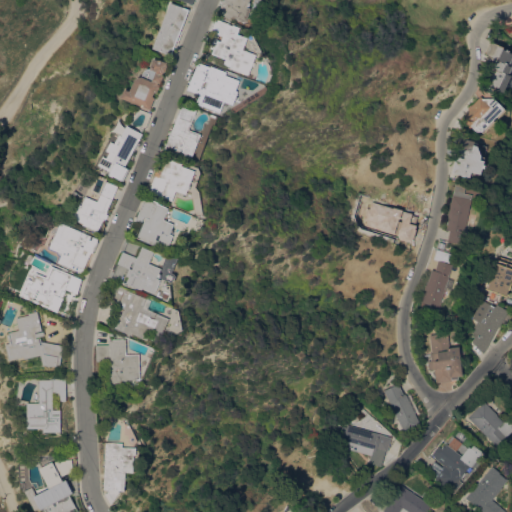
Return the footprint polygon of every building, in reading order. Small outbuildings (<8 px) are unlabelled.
[(247,0),(245,7),(249,8),(243,22),(230,17),(230,19),(216,13),(220,0),(247,0)] [(169,2),(188,9),(170,55),(151,48),(169,2)] [(221,65),(204,59),(206,53),(210,54),(212,49),(208,48),(212,38),(219,41),(221,36),(209,32),(214,18),(228,23),(227,24),(230,25),(230,24),(238,27),(235,33),(245,37),(241,49),(254,54),(246,74),(228,67),(221,64),(221,65)] [(490,41),(503,47),(502,49),(511,53),(511,58),(510,63),(511,63),(511,66),(508,74),(511,75),(503,92),(495,89),(494,92),(482,87),(491,67),(484,64),(488,56),(485,54),(485,52),(490,41)] [(153,58),(166,63),(165,65),(166,65),(163,72),(162,72),(161,75),(162,76),(156,92),(153,91),(151,97),(153,98),(149,109),(119,98),(122,89),(129,91),(133,81),(135,78),(138,77),(140,77),(142,72),(144,69),(146,68),(149,68),(153,58)] [(234,90),(236,91),(230,104),(222,101),(218,113),(194,104),(198,94),(186,89),(196,62),(209,66),(209,65),(225,71),(224,74),(238,80),(234,90)] [(470,125),(468,127),(459,117),(473,104),(472,103),(480,95),(482,98),(493,98),(505,110),(498,117),(496,116),(492,120),(494,121),(483,133),(481,131),(476,131),(470,125)] [(189,159),(163,149),(180,104),(195,110),(188,129),(199,133),(189,159)] [(97,165),(102,156),(106,158),(109,152),(105,150),(110,141),(113,143),(118,134),(120,135),(125,125),(141,133),(124,166),(127,168),(121,180),(108,173),(109,171),(97,165)] [(479,159),(484,160),(480,174),(470,171),(469,177),(451,171),(461,137),(473,141),(473,144),(477,145),(480,156),(479,159)] [(147,192),(156,168),(161,170),(165,157),(181,163),(180,166),(193,170),(185,194),(174,190),(170,200),(147,192)] [(105,213),(108,214),(106,219),(103,218),(97,231),(82,224),(83,223),(71,218),(77,205),(80,207),(84,196),(97,201),(106,181),(117,185),(105,213)] [(463,195),(471,196),(461,244),(447,241),(449,230),(446,229),(448,217),(447,216),(452,195),(453,195),(455,183),(465,186),(463,195)] [(144,197),(168,208),(163,219),(173,224),(169,233),(172,235),(165,250),(136,237),(144,217),(142,217),(140,223),(134,220),(144,197)] [(48,248),(60,221),(99,239),(92,253),(90,252),(81,272),(57,261),(59,255),(58,255),(57,252),(48,248)] [(148,262),(160,268),(156,277),(160,279),(153,293),(142,287),(140,290),(122,282),(128,268),(117,263),(122,251),(136,257),(141,246),(153,251),(148,262)] [(425,303),(423,310),(418,309),(426,281),(427,281),(431,269),(435,270),(438,260),(434,259),(436,249),(451,253),(448,262),(452,264),(448,278),(453,279),(450,290),(444,288),(438,307),(425,303)] [(511,282),(508,290),(507,289),(506,295),(486,289),(495,262),(496,263),(497,259),(499,260),(500,257),(511,260),(511,275),(510,282),(511,282)] [(70,317),(22,296),(29,281),(32,282),(36,272),(46,276),(51,265),(71,274),(64,291),(62,290),(59,296),(76,304),(70,317)] [(160,336),(149,331),(144,342),(111,327),(118,312),(116,311),(119,305),(105,299),(112,283),(150,300),(146,308),(168,318),(160,336)] [(498,327),(492,340),(490,339),(483,353),(471,341),(474,336),(470,334),(477,321),(472,318),(481,299),(494,305),(495,303),(508,310),(499,327),(498,327)] [(40,355),(24,358),(24,356),(8,360),(5,343),(10,342),(8,332),(19,329),(16,317),(28,314),(28,313),(37,311),(42,331),(44,331),(44,334),(38,336),(39,340),(63,345),(60,364),(42,365),(40,355)] [(432,351),(429,334),(447,332),(449,346),(458,345),(462,375),(457,376),(458,378),(451,379),(451,380),(435,382),(434,369),(428,369),(427,360),(431,360),(429,352),(432,351)] [(139,379),(126,380),(126,381),(113,382),(114,383),(109,383),(108,360),(96,361),(95,345),(109,344),(108,339),(125,339),(125,354),(138,354),(139,379)] [(43,432),(43,428),(26,428),(26,403),(39,403),(39,379),(52,379),(52,378),(66,378),(66,401),(59,401),(59,393),(52,393),(52,409),(60,409),(60,432),(43,432)] [(420,424),(404,432),(384,390),(398,383),(403,394),(405,393),(420,424)] [(468,417),(484,401),(502,420),(505,417),(511,424),(511,430),(496,446),(468,417)] [(391,437),(387,451),(386,451),(381,465),(368,462),(370,454),(357,450),(358,447),(342,442),(347,424),(391,437)] [(107,489),(103,489),(105,441),(122,442),(122,446),(135,447),(135,460),(133,460),(133,472),(125,472),(124,490),(118,490),(119,492),(110,504),(105,493),(107,492),(107,489)] [(428,469),(435,460),(447,469),(448,468),(434,457),(435,456),(431,453),(437,444),(441,447),(445,442),(461,455),(467,446),(470,448),(472,444),(482,452),(453,487),(428,469)] [(48,488),(38,467),(52,461),(52,462),(57,460),(71,458),(72,470),(60,476),(62,481),(65,479),(72,492),(69,494),(75,507),(65,511),(44,511),(43,508),(39,510),(38,508),(34,510),(25,492),(22,493),(19,493),(18,462),(29,462),(29,479),(34,487),(32,488),(35,494),(48,488)] [(491,466),(507,479),(500,487),(501,487),(491,499),(506,511),(480,511),(477,509),(478,507),(465,497),(491,466)] [(386,511),(383,510),(390,499),(392,500),(402,486),(430,505),(425,511),(386,511)]
